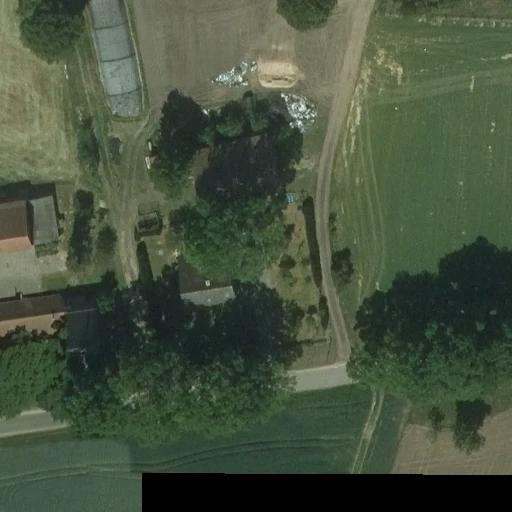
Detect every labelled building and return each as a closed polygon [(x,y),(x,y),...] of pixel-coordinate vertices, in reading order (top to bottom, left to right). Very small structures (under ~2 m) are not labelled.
[(171,71),(171,94),(196,95),(196,71),(171,71)] [(257,131),(152,156),(156,174),(197,164),(207,206),(239,198),(236,187),(269,180),(257,131)] [(0,244),(60,235),(54,192),(0,199),(0,244)] [(235,245),(238,264),(267,259),(261,226),(232,231),(235,245)] [(235,245),(180,255),(188,301),(191,300),(190,295),(215,291),(216,296),(237,293),(232,265),(238,264),(235,245)] [(59,302),(0,310),(0,362),(66,353),(65,349),(60,308),(59,302)] [(98,303),(60,308),(65,349),(104,343),(98,303)]
